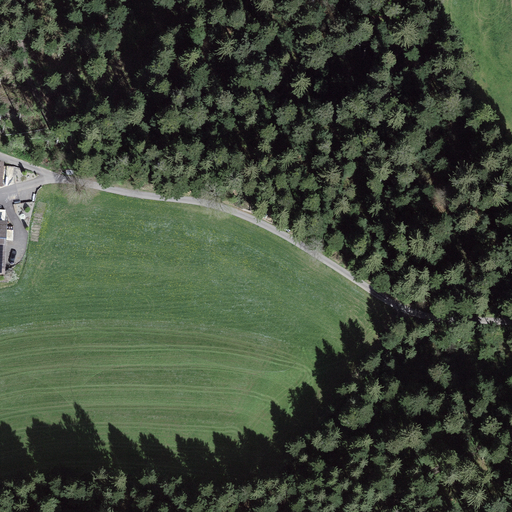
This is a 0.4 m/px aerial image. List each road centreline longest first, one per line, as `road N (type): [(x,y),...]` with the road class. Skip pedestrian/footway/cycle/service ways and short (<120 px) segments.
road 1 (track): [(0,153),(253,220),(420,316),(511,320)]
road 2 (track): [(511,432),(411,476),(179,484)]
road 3 (track): [(71,178),(27,79),(20,0)]
